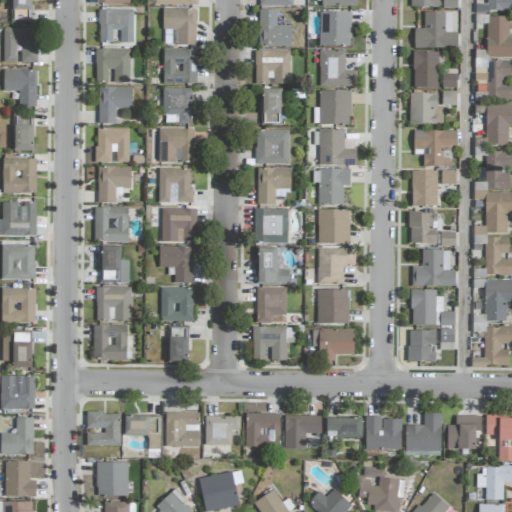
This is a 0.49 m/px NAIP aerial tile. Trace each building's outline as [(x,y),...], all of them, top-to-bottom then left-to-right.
[(30,22),(30,0),(11,0),(11,22),(30,22)] [(410,0),(410,7),(438,8),(438,0),(410,0)] [(457,9),(456,0),(442,0),(442,9),(457,9)] [(511,0),(487,0),(487,11),(511,10),(511,0)] [(256,7),(255,45),(289,46),(289,26),(276,25),(277,8),(256,7)] [(96,9),(97,41),(110,40),(110,29),(117,28),(117,42),(131,42),(130,8),(96,9)] [(195,9),(163,9),(162,45),(195,46),(195,9)] [(318,10),(317,46),(351,46),(351,10),(318,10)] [(452,13),(423,12),(423,29),(414,29),(413,48),(457,49),(457,33),(451,33),(452,13)] [(511,36),(509,36),(508,17),(486,17),(487,58),(511,57),(511,36)] [(36,63),(36,30),(3,29),(2,63),(15,63),(15,45),(21,45),(20,63),(36,63)] [(96,45),(95,82),(130,83),(131,46),(96,45)] [(255,49),(253,81),(286,83),(287,50),(255,49)] [(315,49),(315,84),(354,85),(355,70),(344,70),(345,50),(315,49)] [(196,50),(163,50),(162,84),(196,85),(196,50)] [(438,52),(413,52),(412,88),(437,88),(438,52)] [(487,61),(486,99),(511,99),(511,80),(510,81),(511,62),(487,61)] [(36,108),(36,71),(3,70),(2,92),(18,92),(18,107),(36,108)] [(456,75),(442,75),(441,89),(456,89),(456,75)] [(96,86),(97,123),(115,123),(114,108),(131,108),(130,86),(96,86)] [(258,86),(257,124),(279,124),(280,86),(258,86)] [(191,89),(163,88),(162,124),(191,124),(191,89)] [(317,89),(316,123),(346,123),(346,116),(352,116),(353,90),(317,89)] [(456,106),(456,92),(442,91),(441,105),(456,106)] [(442,108),(437,108),(437,94),(409,94),(409,125),(442,125),(442,108)] [(511,105),(486,105),(485,146),(507,146),(508,126),(511,126),(511,105)] [(12,151),(31,151),(32,117),(13,116),(12,151)] [(316,128),(315,164),(355,164),(356,148),(345,148),(345,128),(320,127),(316,128)] [(252,128),(252,163),(288,163),(288,128),(252,128)] [(128,129),(96,129),(95,163),(128,163),(128,129)] [(193,163),(194,130),(159,129),(158,162),(193,163)] [(451,168),(451,147),(456,147),(456,132),(413,131),(413,150),(423,151),(422,167),(451,168)] [(511,151),(485,151),(485,190),(509,190),(509,170),(511,170),(511,151)] [(1,193),(34,194),(35,159),(2,158),(1,193)] [(130,167),(97,167),(97,204),(115,204),(115,188),(130,188),(130,167)] [(255,167),(255,203),(271,203),(271,196),(288,196),(288,167),(255,167)] [(317,167),(317,204),(341,205),(341,184),(349,184),(349,168),(317,167)] [(191,169),(159,169),(159,203),(191,203),(191,169)] [(437,172),(411,171),(410,207),(436,207),(437,172)] [(455,185),(455,171),(440,171),(440,185),(455,185)] [(0,235),(35,236),(36,203),(23,203),(23,204),(2,203),(1,220),(0,220),(0,235)] [(255,207),(255,243),(287,242),(287,206),(255,207)] [(127,208),(94,208),(93,242),(127,243),(127,208)] [(160,242),(194,243),(195,209),(161,209),(160,242)] [(315,209),(315,242),(347,242),(347,209),(315,209)] [(408,244),(437,244),(438,213),(409,213),(408,244)] [(34,246),(13,246),(13,241),(1,241),(0,279),(34,280),(34,246)] [(255,246),(255,282),(287,282),(287,268),(276,268),(277,246),(255,246)] [(315,246),(314,268),(304,267),(304,282),(341,283),(342,262),(354,262),(354,247),(315,246)] [(128,283),(128,260),(118,260),(119,247),(100,247),(99,282),(128,283)] [(191,284),(191,247),(158,247),(158,268),(174,268),(173,284),(191,284)] [(454,286),(454,271),(448,271),(448,250),(421,251),(421,267),(411,267),(411,287),(454,286)] [(505,322),(506,302),(511,302),(511,280),(485,280),(484,322),(505,322)] [(255,286),(255,322),(271,322),(271,311),(284,311),(285,286),(255,286)] [(96,287),(95,321),(129,322),(130,288),(96,287)] [(159,322),(193,322),(193,289),(160,288),(159,322)] [(314,288),(314,321),(347,321),(346,288),(314,288)] [(35,289),(1,289),(0,323),(34,323),(35,289)] [(435,291),(411,290),(410,326),(454,327),(454,313),(442,312),(443,297),(435,297),(435,291)] [(511,327),(485,327),(485,315),(473,315),(473,332),(483,332),(483,358),(471,358),(471,367),(507,367),(507,350),(500,350),(500,344),(511,344),(511,327)] [(126,337),(126,325),(92,326),(92,360),(126,360),(126,347),(132,347),(131,337),(126,337)] [(251,325),(251,359),(285,359),(285,325),(251,325)] [(167,363),(185,364),(186,329),(168,328),(167,363)] [(439,330),(439,350),(454,350),(453,329),(439,330)] [(353,330),(312,330),(312,347),(318,347),(318,360),(334,360),(334,355),(353,355),(353,330)] [(408,331),(407,361),(434,362),(434,331),(408,331)] [(30,368),(29,333),(2,334),(2,362),(11,362),(11,368),(30,368)] [(33,376),(0,376),(0,410),(34,409),(33,376)] [(120,414),(86,413),(86,429),(103,429),(103,434),(86,434),(86,446),(119,446),(120,414)] [(198,413),(165,413),(165,447),(198,447),(198,413)] [(440,414),(423,413),(423,426),(404,425),(404,452),(439,452),(440,414)] [(279,414),(245,414),(244,448),(279,448),(279,414)] [(123,436),(157,436),(157,417),(123,416),(123,436)] [(283,449),(304,449),(305,434),(320,434),(320,417),(284,416),(283,449)] [(480,417),(455,416),(455,426),(447,426),(446,449),(475,450),(475,432),(480,432),(480,417)] [(239,417),(205,417),(204,445),(231,446),(231,430),(239,431),(239,417)] [(497,462),(511,461),(511,447),(502,447),(502,440),(511,439),(511,417),(485,417),(485,449),(497,449),(497,462)] [(32,418),(15,418),(15,434),(0,433),(0,455),(33,455),(32,418)] [(400,450),(401,418),(365,418),(364,449),(400,450)] [(360,419),(325,419),(325,437),(360,438),(360,419)] [(29,462),(4,461),(4,497),(35,498),(35,481),(29,481),(29,462)] [(126,462),(95,463),(96,497),(127,496),(126,462)] [(503,501),(502,483),(511,482),(511,467),(477,467),(478,488),(484,488),(484,501),(503,501)] [(399,511),(403,480),(383,478),(384,470),(363,468),(362,477),(354,476),(352,490),(358,490),(357,498),(366,499),(366,504),(373,505),(373,511),(384,511),(399,511)] [(198,479),(204,511),(206,511),(238,506),(234,485),(242,484),(239,470),(198,479)] [(185,501),(174,489),(155,507),(159,511),(158,511),(190,511),(183,503),(185,501)] [(345,511),(351,506),(333,490),(325,498),(318,491),(308,503),(317,511),(345,511)] [(253,502),(258,511),(288,511),(294,508),(288,499),(281,503),(273,491),(253,502)] [(443,511),(448,507),(432,492),(413,511),(443,511)] [(32,511),(32,502),(0,501),(0,511),(1,511),(0,511),(32,511)] [(134,511),(134,502),(103,503),(103,511),(134,511)]
